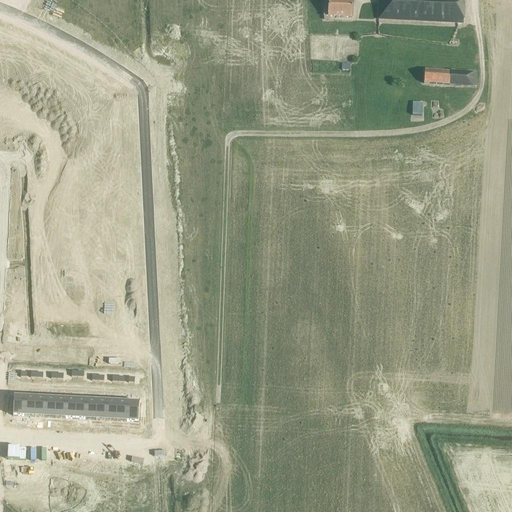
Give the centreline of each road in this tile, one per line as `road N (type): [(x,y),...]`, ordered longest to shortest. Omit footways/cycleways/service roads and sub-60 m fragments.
road 1 (residential): [(0,8),(141,86),(162,443)]
road 2 (residential): [(431,455),(162,443)]
road 3 (residential): [(0,151),(9,151),(0,403)]
road 4 (residential): [(162,443),(0,436)]
